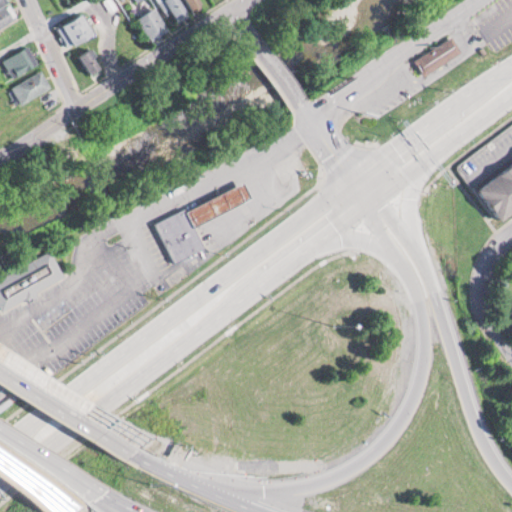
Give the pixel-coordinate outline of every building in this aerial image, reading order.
[(0,0),(0,9),(13,1),(12,0),(0,0)] [(158,0),(172,24),(193,13),(192,11),(206,4),(203,0),(158,0)] [(170,30),(159,6),(140,15),(151,39),(170,30)] [(58,26),(70,49),(98,35),(86,12),(58,26)] [(413,58),(446,34),(458,50),(424,74),(413,58)] [(4,60),(14,78),(40,64),(31,46),(4,60)] [(22,103),(52,86),(43,69),(12,86),(22,103)] [(372,108),(408,82),(419,86),(382,113),(372,108)] [(473,186),(511,157),(511,205),(495,218),(473,186)] [(152,223),(173,263),(202,247),(183,208),(152,223)] [(0,277),(0,311),(24,298),(26,301),(37,295),(35,291),(64,275),(50,253),(48,254),(46,251),(25,263),(26,266),(0,277)] [(509,329),(511,327),(511,304),(498,314),(509,329)]
